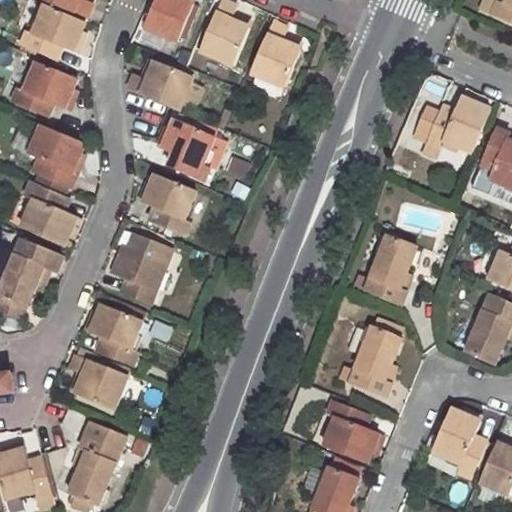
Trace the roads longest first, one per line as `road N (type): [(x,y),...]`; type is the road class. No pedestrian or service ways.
road 1 (tertiary): [(224,444),(389,29)]
road 2 (residential): [(131,0),(110,46),(117,197),(54,344)]
road 3 (residential): [(511,397),(434,368),(372,511)]
road 4 (residential): [(389,29),(511,86)]
